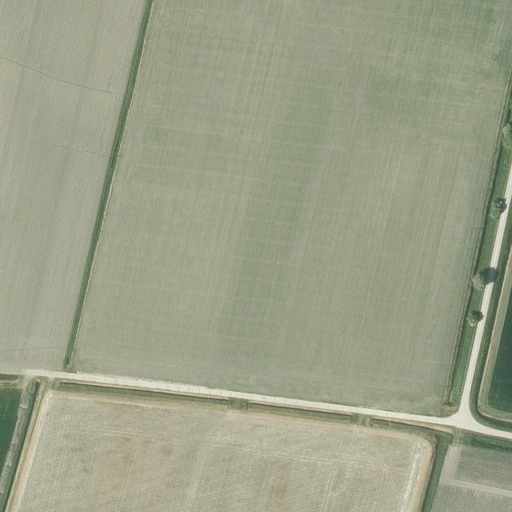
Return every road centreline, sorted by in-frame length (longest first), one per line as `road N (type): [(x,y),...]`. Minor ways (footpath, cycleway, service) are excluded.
road 1 (track): [(459,423),(23,371)]
road 2 (unclassified): [(511,435),(459,423),(511,174)]
